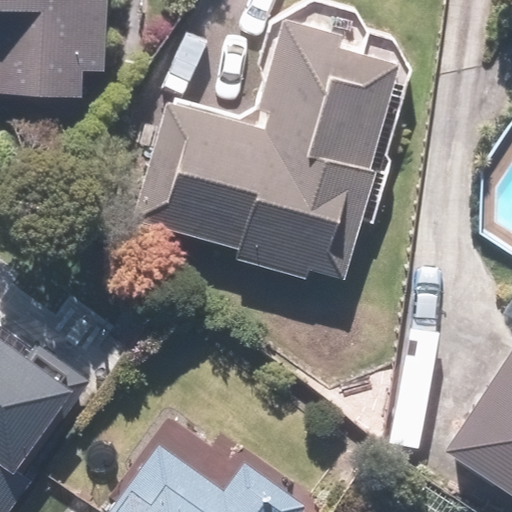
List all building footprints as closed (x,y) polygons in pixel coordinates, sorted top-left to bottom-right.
[(0,0),(0,89),(110,93),(113,0),(0,0)] [(267,115),(177,89),(141,211),(241,240),(237,254),(348,286),(368,217),(380,221),(399,156),(384,152),(412,57),(294,23),(267,115)] [(511,300),(511,301),(511,347),(450,441),(511,481),(511,300)] [(0,511),(12,511),(24,498),(29,501),(44,481),(22,463),(85,385),(0,317),(0,511)] [(198,438),(185,458),(158,440),(108,511),(303,511),(308,506),(238,457),(234,463),(198,438)]
